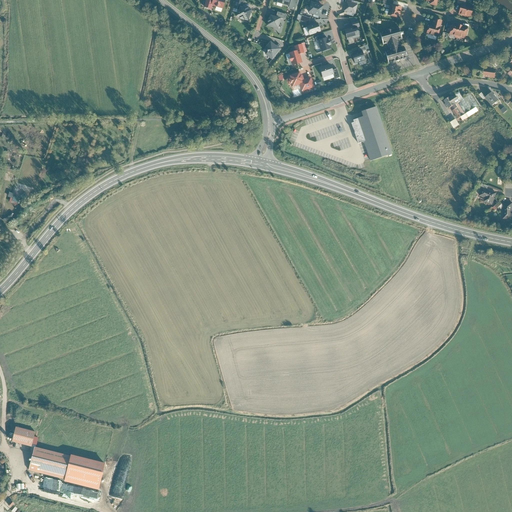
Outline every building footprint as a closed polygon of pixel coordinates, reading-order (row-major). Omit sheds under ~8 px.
[(211,6),(213,0),(211,0),(206,0),(204,8),(212,10),(213,6),(211,6)] [(226,0),(213,0),(211,6),(213,6),(223,9),(226,0)] [(237,19),(249,22),(253,9),(243,7),(245,0),(243,0),(236,0),(234,9),(239,10),(237,19)] [(277,0),(277,4),(289,7),(288,10),(296,12),(298,0),(277,0)] [(358,4),(346,1),(343,11),(355,14),(358,4)] [(324,5),(311,2),(308,13),(321,17),(324,5)] [(473,7),(461,4),(458,15),(471,18),(473,17),(474,13),(472,11),(473,7)] [(402,8),(390,5),(387,17),(399,20),(402,8)] [(266,27),(278,30),(281,20),(285,22),(287,15),(277,13),(276,16),(269,14),(266,27)] [(442,21),(434,19),(432,25),(428,24),(426,35),(438,38),(442,21)] [(343,30),(346,41),(361,37),(357,21),(350,23),(352,27),(343,30)] [(320,22),(306,26),(309,35),(323,30),(320,22)] [(468,27),(452,23),(448,36),(464,40),(468,27)] [(399,29),(379,34),(383,46),(387,45),(389,51),(385,52),(388,65),(408,60),(404,46),(400,47),(399,41),(402,40),(399,29)] [(321,52),(332,49),(329,37),(318,40),(321,52)] [(281,48),(271,40),(265,47),(268,49),(265,53),(273,59),(281,48)] [(292,66),(302,63),(299,55),(306,52),(303,44),(295,46),(297,51),(288,54),(292,66)] [(358,52),(351,54),(353,65),(358,64),(359,66),(367,64),(366,61),(364,51),(358,52)] [(319,68),(323,79),(332,76),(334,82),(341,79),(337,69),(333,71),(331,64),(319,68)] [(485,68),(474,66),(472,75),(484,77),(485,68)] [(485,68),(484,77),(496,79),(497,70),(485,68)] [(303,91),(314,87),(312,79),(304,79),(303,75),(299,73),(289,76),(290,81),(289,85),(294,89),(301,86),(303,91)] [(462,92),(457,94),(456,96),(460,102),(453,105),(456,109),(452,112),(456,118),(461,126),(484,112),(472,96),(468,97),(462,92)] [(498,101),(491,92),(486,97),(485,97),(486,98),(492,106),(498,101)] [(455,94),(445,100),(449,108),(453,105),(460,102),(456,96),(455,94)] [(375,104),(359,109),(361,114),(349,117),(357,141),(363,139),(369,158),(389,153),(375,104)] [(461,126),(456,118),(448,123),(453,131),(461,126)] [(488,190),(482,188),(479,196),(485,199),(484,203),(492,206),(497,194),(488,190)] [(511,203),(504,203),(503,219),(511,219),(511,203)] [(32,447),(36,433),(15,427),(12,441),(32,447)] [(65,479),(70,457),(35,448),(29,471),(65,479)] [(99,490),(105,465),(70,457),(65,479),(64,482),(99,490)]
